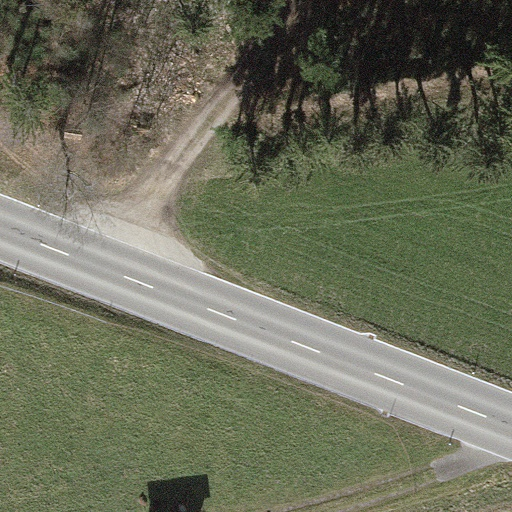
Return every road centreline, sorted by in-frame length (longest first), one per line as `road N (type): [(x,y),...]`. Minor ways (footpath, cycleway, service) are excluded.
road 1 (tertiary): [(511,431),(0,240)]
road 2 (track): [(345,511),(511,445)]
